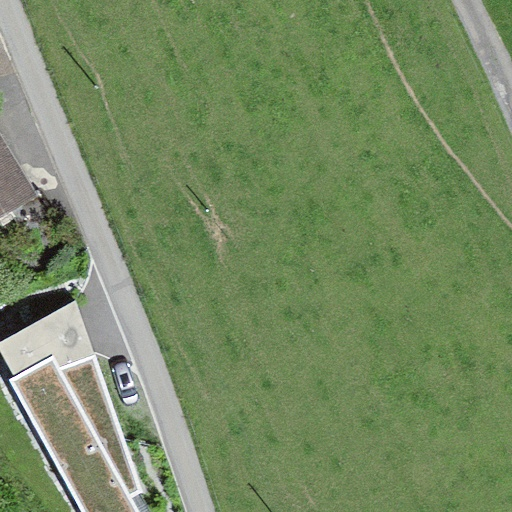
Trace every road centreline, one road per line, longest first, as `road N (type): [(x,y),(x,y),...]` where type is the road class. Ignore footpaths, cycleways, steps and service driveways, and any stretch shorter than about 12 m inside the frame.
road 1 (residential): [(13,0),(167,393),(204,511)]
road 2 (track): [(451,0),(511,120)]
